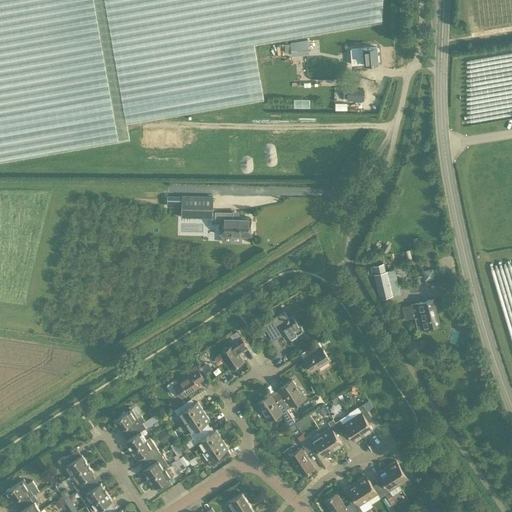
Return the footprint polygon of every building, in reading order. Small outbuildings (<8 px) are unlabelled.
[(308,53),(308,42),(307,39),(291,42),(291,43),(292,55),(308,53)] [(377,55),(376,47),(350,49),(352,64),(364,63),(365,63),(378,62),(377,60),(379,60),(379,55),(377,55)] [(364,90),(347,90),(348,99),(364,100),(364,90)] [(242,124),(162,132),(166,172),(246,163),(242,124)] [(213,197),(182,196),(181,217),(212,218),(213,197)] [(222,235),(250,236),(250,218),(233,218),(233,212),(215,212),(215,223),(220,223),(220,230),(222,230),(222,235)] [(381,250),(386,254),(390,247),(385,244),(381,250)] [(376,255),(380,248),(375,245),(371,251),(376,255)] [(365,246),(361,252),(366,256),(370,249),(365,246)] [(386,271),(385,271),(383,264),(373,266),(375,274),(374,274),(379,298),(392,296),(386,271)] [(425,278),(438,276),(437,268),(424,271),(425,278)] [(439,325),(433,300),(411,305),(411,308),(404,310),(406,320),(424,315),(427,328),(439,325)] [(277,314),(262,324),(272,340),(281,334),(286,340),(296,334),(296,335),(301,332),(302,331),(302,329),(302,327),(299,324),(298,324),(292,315),(288,318),(284,312),(278,316),(277,314)] [(234,343),(220,352),(220,353),(215,357),(214,359),(217,363),(220,363),(225,360),(230,368),(243,360),(240,354),(248,348),(241,337),(233,342),(234,343)] [(326,337),(320,341),(323,345),(329,341),(326,337)] [(318,341),(310,346),(313,351),(303,358),(311,370),(323,363),(324,364),(330,360),(318,341)] [(198,386),(196,382),(203,377),(196,366),(186,372),(189,375),(177,382),(176,380),(173,380),(167,384),(167,386),(172,395),(178,391),(181,397),(198,386)] [(281,401),(286,409),(305,397),(301,391),(300,391),(292,379),(279,387),(286,397),(281,401)] [(265,414),(264,414),(268,420),(286,409),(281,401),(276,404),(270,394),(257,402),(265,414)] [(337,395),(331,398),(334,405),(341,402),(337,395)] [(188,407),(184,402),(182,404),(174,409),(178,415),(180,413),(185,422),(203,410),(202,408),(197,401),(194,403),(188,407)] [(373,429),(366,419),(365,417),(370,414),(367,410),(363,404),(358,407),(358,408),(350,413),(352,417),(363,435),(373,429)] [(131,429),(142,422),(145,420),(141,415),(137,417),(131,408),(127,410),(113,420),(119,429),(120,429),(128,424),(131,429)] [(189,432),(193,437),(209,426),(206,421),(209,420),(203,410),(185,422),(191,431),(189,432)] [(340,419),(335,422),(339,429),(341,432),(346,429),(354,441),(363,435),(352,417),(343,423),(340,419)] [(330,426),(321,432),(333,450),(342,444),(334,432),(339,429),(335,422),(332,418),(327,422),(330,426)] [(146,427),(142,422),(131,429),(134,434),(127,439),(125,440),(131,449),(146,439),(141,431),(146,427)] [(198,441),(204,450),(221,439),(215,429),(213,431),(209,426),(193,437),(196,443),(198,441)] [(309,434),(304,437),(311,447),(316,444),(323,456),(333,450),(321,432),(312,438),(309,434)] [(151,456),(159,451),(156,446),(150,437),(146,439),(131,449),(137,458),(147,451),(151,456)] [(311,447),(304,437),(299,440),(306,451),(311,447)] [(204,450),(210,459),(207,460),(211,466),(216,462),(230,453),(227,448),(228,448),(221,439),(204,450)] [(302,475),(314,467),(301,447),(289,455),(302,475)] [(162,456),(159,451),(151,456),(154,462),(144,468),(142,469),(148,478),(166,466),(168,465),(162,456)] [(82,454),(81,454),(72,461),(68,455),(65,457),(64,456),(57,460),(63,467),(64,466),(70,475),(73,473),(88,463),(82,454)] [(185,466),(190,462),(185,454),(179,458),(185,466)] [(398,484),(407,478),(410,483),(415,479),(408,469),(404,472),(396,460),(387,466),(398,484)] [(77,490),(86,484),(82,479),(92,473),(93,472),(88,463),(73,473),(78,482),(73,485),(77,490)] [(172,476),(166,466),(148,478),(154,487),(155,487),(165,480),(168,486),(172,484),(168,478),(172,476)] [(385,484),(380,487),(385,494),(386,496),(391,505),(392,505),(395,502),(391,495),(392,495),(389,490),(398,484),(387,466),(377,472),(385,484)] [(385,494),(380,487),(378,484),(373,487),(366,475),(356,481),(368,499),(377,493),(380,498),(385,494)] [(22,494),(25,499),(33,494),(39,490),(32,480),(27,484),(23,479),(20,481),(5,490),(12,500),(22,494)] [(350,502),(350,503),(356,511),(357,511),(362,509),(359,505),(368,499),(356,481),(347,487),(354,498),(349,501),(350,502)] [(89,490),(86,484),(77,490),(86,505),(106,491),(100,483),(99,484),(89,490)] [(90,511),(103,511),(101,507),(111,500),(112,500),(106,491),(86,505),(90,511)] [(233,511),(248,502),(242,492),(227,501),(233,511)] [(356,511),(350,503),(345,506),(336,492),(324,500),(332,511),(356,511)] [(19,511),(36,511),(39,510),(34,501),(37,499),(33,494),(25,499),(29,504),(19,510),(19,511)] [(68,495),(64,497),(70,508),(74,507),(68,495)] [(233,511),(253,511),(254,511),(248,502),(233,511)]
